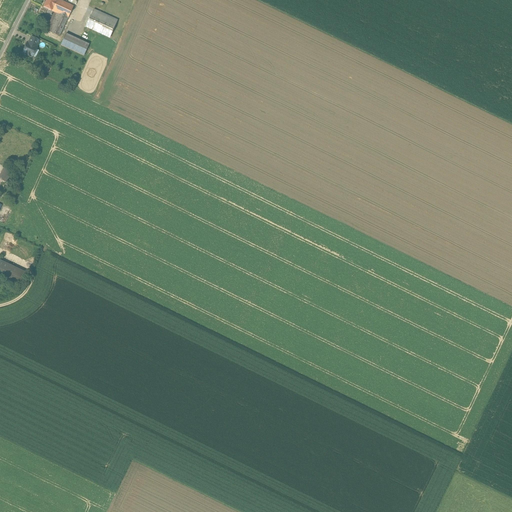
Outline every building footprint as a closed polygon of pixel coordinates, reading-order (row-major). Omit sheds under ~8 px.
[(60,0),(46,0),(43,7),(54,12),(68,18),(73,6),(60,0)] [(118,20),(94,9),(86,27),(110,38),(118,20)] [(68,18),(54,12),(46,30),(59,36),(68,18)] [(89,44),(66,34),(61,45),(84,56),(89,44)] [(39,40),(31,37),(28,44),(36,47),(39,40)] [(28,44),(26,43),(22,52),(33,57),(36,50),(37,48),(36,47),(28,44)] [(12,170),(4,166),(0,175),(0,179),(7,182),(12,170)] [(27,273),(0,260),(0,276),(20,286),(27,273)]
